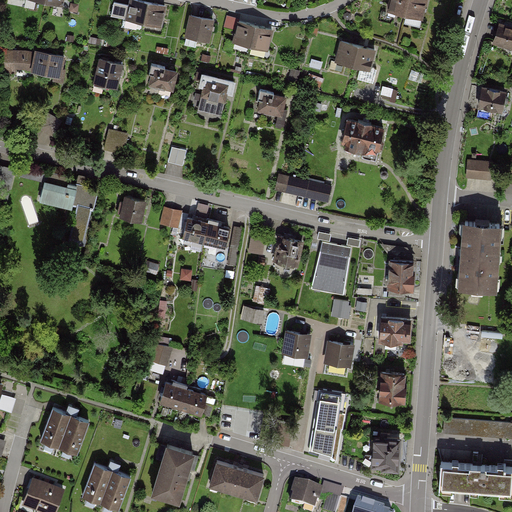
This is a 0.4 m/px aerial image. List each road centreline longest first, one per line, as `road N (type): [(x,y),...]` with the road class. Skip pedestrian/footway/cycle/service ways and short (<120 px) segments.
road 1 (residential): [(436,241),(337,228),(0,147)]
road 2 (tertiary): [(436,241),(418,502)]
road 3 (tertiary): [(480,0),(440,194)]
road 4 (residential): [(204,0),(288,15),(343,0)]
road 5 (residential): [(284,461),(418,502)]
